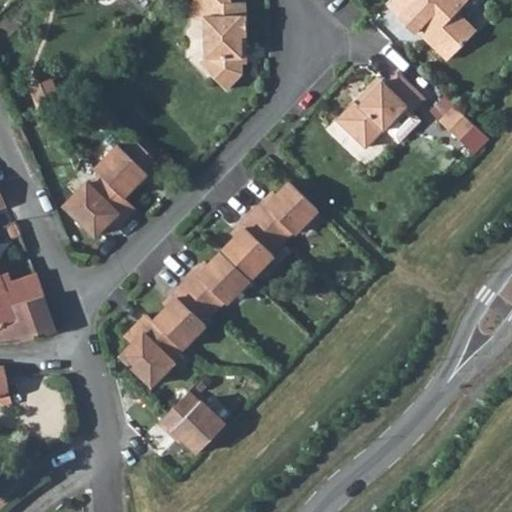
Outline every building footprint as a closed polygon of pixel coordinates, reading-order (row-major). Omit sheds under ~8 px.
[(230,0),(192,0),(202,9),(203,58),(198,62),(226,89),(242,73),(242,47),(246,47),(245,1),(230,1),(230,0)] [(412,0),(387,0),(385,2),(398,15),(412,0)] [(412,0),(398,15),(414,30),(416,28),(447,58),(475,30),(455,10),(465,0),(412,0)] [(425,97),(397,70),(385,82),(381,79),(357,103),(353,99),(335,118),(364,146),(405,104),(411,110),(425,97)] [(32,91),(39,109),(62,99),(55,81),(32,91)] [(440,117),(461,137),(472,124),(452,105),(440,117)] [(147,176),(159,163),(134,139),(124,150),(118,143),(94,168),(99,173),(123,196),(144,173),(147,176)] [(123,196),(99,173),(89,184),(86,181),(63,204),(95,234),(114,214),(120,222),(134,207),(123,196)] [(317,208),(288,180),(267,202),(264,199),(251,212),(281,241),(291,230),(293,232),(317,208)] [(242,228),(220,250),(249,278),(272,254),(270,252),(281,241),(251,212),(239,225),(242,228)] [(249,278),(220,250),(199,272),(196,269),(184,282),(213,311),(223,300),(225,302),(249,278)] [(0,270),(0,323),(10,320),(12,326),(0,329),(0,341),(17,341),(56,330),(37,273),(5,284),(0,270)] [(174,298),(152,320),(180,347),(181,348),(205,324),(202,322),(213,311),(184,282),(183,282),(171,295),(174,298)] [(180,347),(152,320),(146,314),(132,328),(139,334),(120,354),(151,384),(173,360),(170,357),(180,347)] [(5,369),(0,368),(0,406),(12,404),(5,369)] [(175,430),(197,451),(224,423),(200,399),(198,401),(187,391),(159,420),(172,433),(175,430)]
